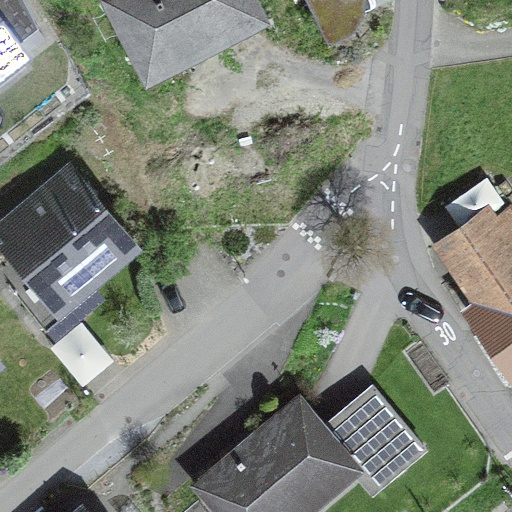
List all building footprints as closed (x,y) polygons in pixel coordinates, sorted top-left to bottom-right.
[(149,75),(258,18),(248,0),(112,0),(110,1),(149,75)] [(0,71),(24,53),(0,21),(0,71)] [(69,174),(0,232),(0,240),(25,271),(31,266),(60,300),(127,243),(69,174)] [(481,313),(511,357),(511,250),(487,215),(450,241),(494,304),(481,313)] [(79,317),(54,338),(84,375),(109,354),(79,317)] [(225,511),(297,511),(352,466),(298,402),(201,484),(225,511)]
